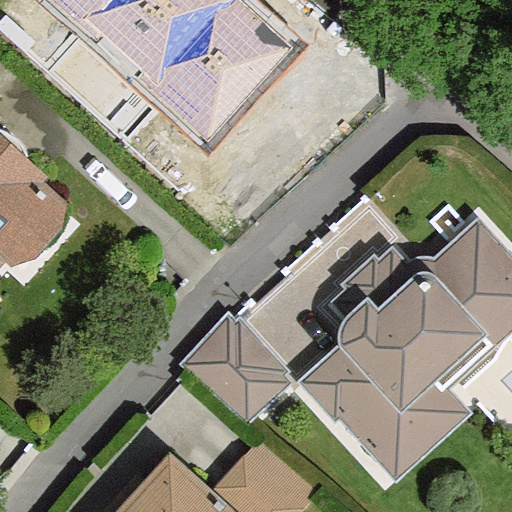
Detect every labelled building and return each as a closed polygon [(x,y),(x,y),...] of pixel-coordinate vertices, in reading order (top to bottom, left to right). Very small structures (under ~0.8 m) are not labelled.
[(0,265),(11,253),(23,263),(73,207),(0,141),(0,265)] [(335,334),(339,340),(299,378),(333,415),(338,412),(393,471),(464,406),(443,381),(511,318),(511,254),(476,214),(433,254),(423,253),(411,255),(403,260),(389,245),(375,258),(372,253),(342,279),(347,284),(331,297),(342,308),(337,315),(334,326),(335,334)] [(227,315),(183,361),(245,417),(288,379),(281,372),(286,366),(238,316),(234,321),(227,315)] [(257,443),(218,485),(246,511),(290,511),(310,491),(257,443)] [(233,511),(162,449),(106,511),(233,511)]
